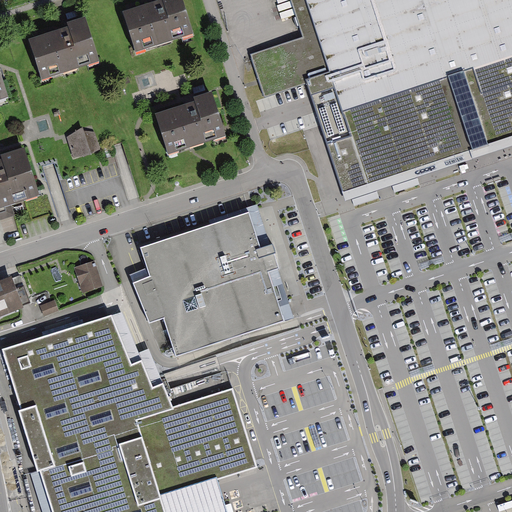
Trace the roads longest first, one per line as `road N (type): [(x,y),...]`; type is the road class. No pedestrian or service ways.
road 1 (residential): [(396,511),(389,462),(298,181),(266,173)]
road 2 (residential): [(266,173),(0,261)]
road 3 (residential): [(209,0),(266,173)]
